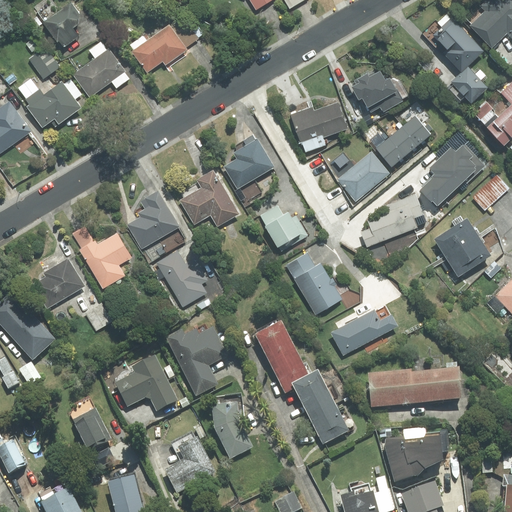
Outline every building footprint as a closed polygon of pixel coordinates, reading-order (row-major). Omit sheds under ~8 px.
[(71,42),(79,9),(72,0),(41,0),(33,6),(63,48),(71,42)] [(250,0),(256,10),(274,0),(250,0)] [(284,0),(290,9),(305,0),(284,0)] [(511,0),(496,0),(469,25),(491,49),(508,33),(511,37),(511,0)] [(476,73),(468,66),(484,50),(447,14),(438,22),(439,24),(426,37),(432,44),(438,38),(450,50),(445,55),(461,71),(446,85),(462,102),(465,98),(471,104),(488,88),(481,81),(486,75),(480,69),(476,73)] [(183,15),(147,41),(144,36),(130,47),(147,72),(162,62),(165,66),(189,50),(187,47),(206,34),(199,25),(193,30),(183,15)] [(34,53),(29,56),(44,79),(61,68),(39,34),(27,42),(34,53)] [(113,83),(118,90),(132,80),(111,47),(108,49),(102,40),(88,49),(94,58),(73,72),(90,98),(113,83)] [(511,79),(500,92),(511,103),(498,116),(485,102),(474,113),(505,144),(511,137),(511,79)] [(45,94),(41,88),(26,99),(29,104),(27,106),(44,129),(55,120),(59,125),(82,108),(63,81),(45,94)] [(312,105),(291,113),(305,152),(329,143),(326,136),(347,129),(346,126),(372,117),(363,90),(349,95),(351,101),(340,105),(339,101),(314,110),(312,105)] [(20,116),(23,114),(10,96),(0,103),(0,155),(32,133),(20,116)] [(365,131),(346,141),(356,159),(375,149),(365,131)] [(223,167),(237,189),(276,165),(258,136),(255,138),(252,133),(243,139),(246,144),(233,152),(237,158),(223,167)] [(465,140),(442,163),(468,189),(475,181),(464,170),(479,155),(465,140)] [(356,202),(390,172),(371,151),(337,180),(356,202)] [(240,213),(213,168),(197,178),(202,186),(179,200),(194,225),(211,215),(217,226),(240,213)] [(511,189),(495,172),(471,195),(486,212),(511,189)] [(180,227),(158,190),(140,200),(144,208),(137,212),(140,216),(126,224),(141,249),(145,247),(153,262),(182,244),(174,230),(180,227)] [(361,231),(367,246),(419,227),(415,218),(425,214),(416,192),(386,204),(388,210),(367,219),(370,228),(361,231)] [(288,200),(260,216),(277,247),(305,232),(288,200)] [(467,216),(434,237),(458,276),(492,255),(467,216)] [(96,239),(79,249),(102,289),(126,276),(119,264),(132,257),(117,231),(98,242),(96,239)] [(193,242),(157,263),(183,307),(206,293),(191,268),(204,260),(193,242)] [(305,254),(286,264),(316,315),(343,299),(349,309),(360,303),(346,278),(337,283),(333,276),(330,277),(321,262),(313,267),(305,254)] [(66,257),(44,271),(46,274),(29,285),(45,310),(84,285),(66,257)] [(502,268),(495,261),(485,271),(492,278),(502,268)] [(511,277),(486,303),(498,314),(506,307),(511,313),(511,277)] [(0,328),(33,363),(58,340),(13,293),(0,302),(0,328)] [(104,302),(85,313),(96,331),(115,320),(104,302)] [(331,332),(343,354),(398,325),(391,313),(390,314),(384,304),(331,332)] [(281,323),(255,337),(285,396),(293,391),(322,447),(349,434),(317,373),(309,377),(281,323)] [(182,330),(166,338),(196,398),(219,386),(210,367),(228,358),(214,328),(199,335),(197,329),(185,335),(182,330)] [(179,403),(152,351),(131,362),(136,373),(115,384),(128,409),(149,398),(157,414),(179,403)] [(4,357),(0,359),(0,370),(4,377),(1,379),(8,390),(20,383),(4,357)] [(412,372),(368,375),(371,409),(460,401),(457,370),(412,374),(412,372)] [(214,431),(229,460),(252,450),(240,425),(238,404),(212,407),(214,431)] [(112,442),(95,409),(71,422),(86,451),(96,446),(98,450),(112,442)] [(30,465),(16,435),(6,440),(2,432),(0,432),(0,456),(9,475),(30,465)] [(216,474),(197,438),(192,441),(189,437),(170,447),(176,459),(181,456),(184,461),(164,472),(176,495),(216,474)] [(404,441),(384,441),(395,484),(423,477),(423,474),(442,464),(440,439),(406,446),(404,441)] [(494,474),(502,479),(501,487),(507,487),(505,511),(511,511),(511,454),(483,453),(482,473),(494,474)] [(143,511),(134,477),(107,484),(114,511),(143,511)] [(378,488),(340,498),(343,511),(394,511),(385,477),(376,480),(378,488)] [(52,491),(51,489),(37,496),(44,511),(79,511),(66,484),(52,491)] [(434,484),(402,496),(407,511),(436,511),(444,509),(434,484)] [(294,493),(274,503),(278,511),(299,511),(302,511),(294,493)]
